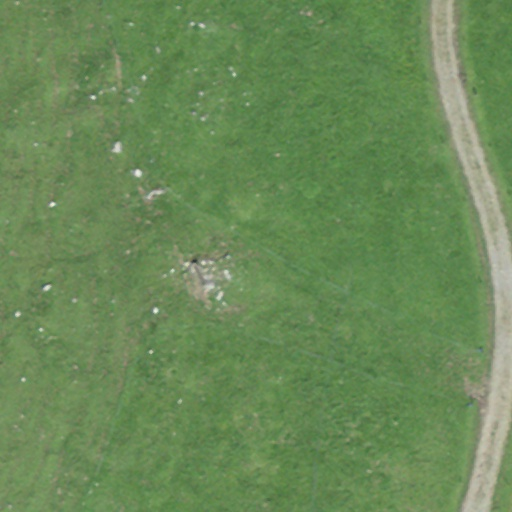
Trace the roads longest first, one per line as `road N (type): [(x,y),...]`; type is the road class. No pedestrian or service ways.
road 1 (track): [(509,272),(446,63),(445,0)]
road 2 (track): [(471,511),(499,418),(509,272)]
